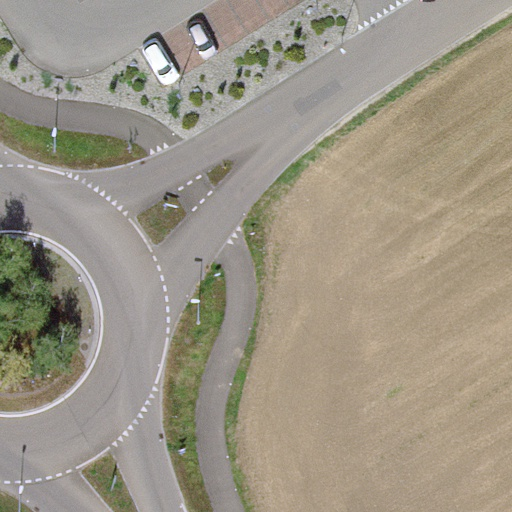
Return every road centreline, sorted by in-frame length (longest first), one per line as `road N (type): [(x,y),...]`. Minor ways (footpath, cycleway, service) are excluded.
road 1 (residential): [(108,248),(477,0)]
road 2 (primary): [(0,446),(42,443),(76,428),(120,377)]
road 3 (primary): [(157,511),(120,377)]
road 4 (primary): [(120,377),(134,325),(128,284),(108,248)]
